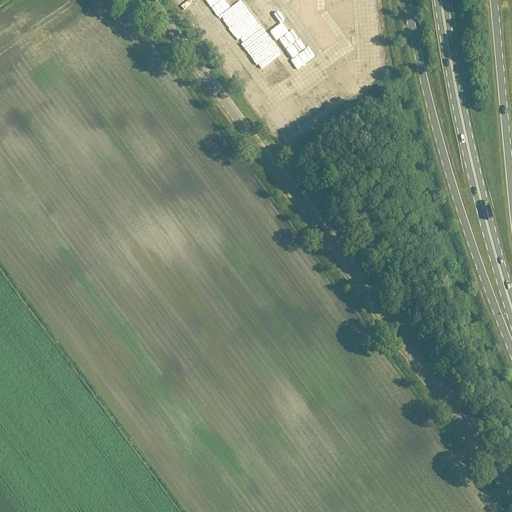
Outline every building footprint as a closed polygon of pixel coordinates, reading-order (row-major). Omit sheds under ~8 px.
[(292,7),(298,15),(301,13),(295,5),(292,7)] [(241,30),(252,25),(248,16),(237,21),(241,30)] [(294,47),(288,35),(284,37),(279,27),(271,31),(282,53),(294,47)] [(265,76),(270,73),(263,62),(258,65),(265,76)] [(271,88),(274,85),(267,76),(263,79),(271,88)] [(357,84),(347,90),(352,98),(362,92),(357,84)]
